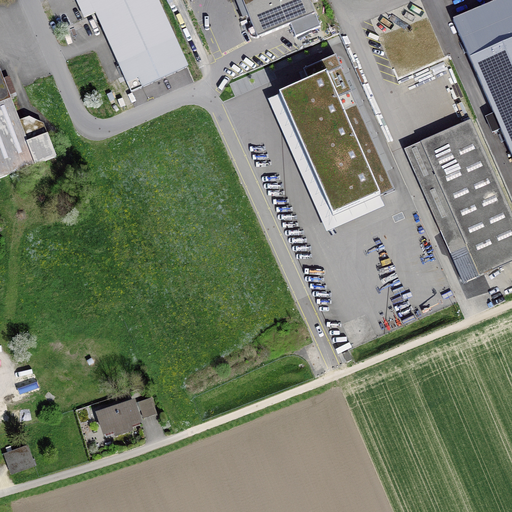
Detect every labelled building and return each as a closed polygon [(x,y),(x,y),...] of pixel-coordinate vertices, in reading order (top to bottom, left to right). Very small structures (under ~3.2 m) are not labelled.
[(158,0),(79,0),(88,18),(96,15),(122,74),(151,61),(147,53),(176,40),(158,0)] [(257,38),(315,14),(309,0),(241,0),(252,25),(249,27),(248,32),(250,35),(253,38),(257,38)] [(511,0),(503,0),(451,23),(511,159),(511,0)] [(279,95),(333,217),(395,190),(336,56),(303,71),(308,82),(279,95)] [(6,69),(0,70),(0,181),(32,168),(30,164),(42,159),(45,165),(64,155),(57,136),(53,139),(48,127),(34,120),(25,123),(6,69)] [(511,214),(472,121),(406,150),(447,249),(466,242),(478,274),(511,259),(511,214)] [(466,242),(447,249),(463,295),(482,288),(478,274),(466,242)] [(350,351),(343,353),(346,362),(352,360),(350,351)] [(151,398),(135,403),(140,419),(156,414),(151,398)] [(133,399),(96,412),(104,436),(141,423),(140,419),(135,403),(133,399)] [(24,449),(1,457),(8,477),(32,468),(24,449)]
